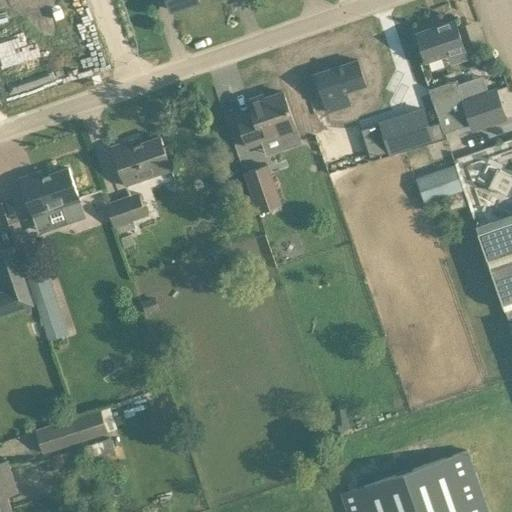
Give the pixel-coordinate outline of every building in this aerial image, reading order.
[(167,0),(171,9),(198,0),(167,0)] [(33,37),(21,3),(0,10),(0,27),(13,64),(37,56),(42,69),(68,60),(70,64),(89,58),(82,39),(79,40),(73,23),(33,37)] [(417,33),(423,52),(426,60),(447,53),(451,63),(467,57),(455,20),(417,33)] [(366,84),(364,78),(358,59),(303,77),(309,96),(310,100),(322,96),(328,112),(350,104),(345,91),(366,84)] [(457,81),(429,90),(444,134),(470,125),(472,129),(503,119),(493,92),(464,102),(457,81)] [(238,118),(248,149),(298,132),(283,91),(250,103),(253,112),(238,118)] [(433,137),(425,110),(383,123),(391,150),(433,137)] [(172,170),(167,155),(160,136),(135,145),(133,139),(112,146),(119,165),(125,185),(172,170)] [(511,138),(442,160),(487,160),(487,174),(492,190),(511,189),(511,138)] [(243,171),(257,212),(282,204),(267,163),(243,171)] [(425,204),(463,190),(454,164),(415,178),(425,204)] [(33,216),(36,215),(62,207),(66,218),(84,212),(80,201),(75,187),(69,168),(43,177),(41,171),(21,178),(27,197),(33,216)] [(147,215),(139,192),(106,203),(114,226),(147,215)] [(511,212),(476,225),(505,308),(511,305),(511,212)] [(35,305),(14,246),(0,250),(0,280),(4,292),(0,293),(0,317),(35,305)] [(100,408),(75,417),(35,430),(44,454),(109,432),(100,408)] [(348,423),(347,411),(335,413),(336,425),(337,424),(338,432),(348,430),(347,423),(348,423)] [(87,445),(87,446),(45,459),(49,471),(78,462),(115,451),(111,437),(87,445)] [(489,511),(468,449),(341,493),(347,511),(489,511)] [(8,459),(0,462),(0,511),(13,507),(8,494),(19,490),(8,459)]
